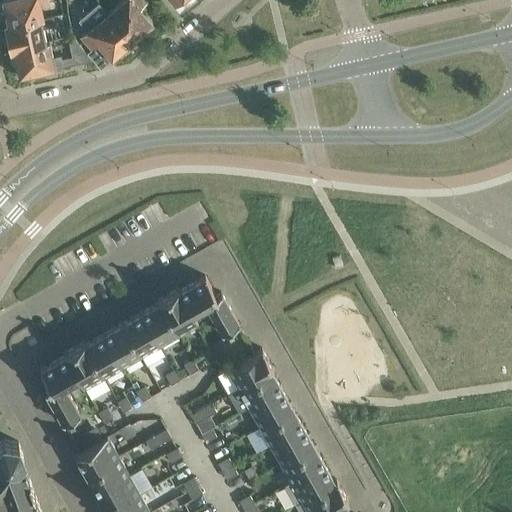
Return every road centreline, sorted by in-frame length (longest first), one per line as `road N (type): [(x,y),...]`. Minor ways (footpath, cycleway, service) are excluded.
road 1 (tertiary): [(121,132),(385,135)]
road 2 (residential): [(228,0),(133,79),(0,109)]
road 3 (tertiary): [(368,65),(190,104),(121,132)]
road 4 (unclassified): [(0,366),(81,511)]
road 5 (tertiary): [(0,216),(59,162),(121,132)]
road 6 (tertiary): [(511,34),(368,65)]
road 7 (tertiary): [(385,135),(461,130),(511,98)]
